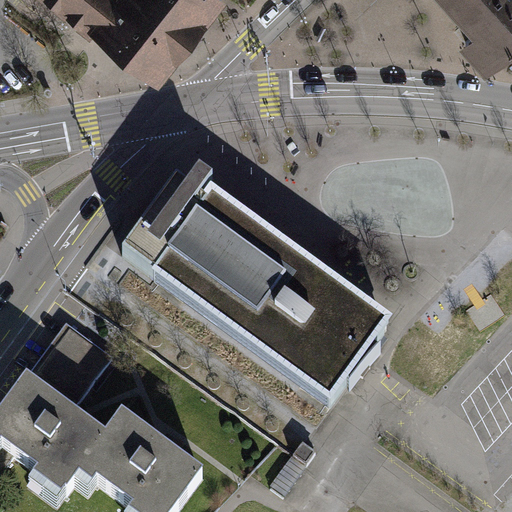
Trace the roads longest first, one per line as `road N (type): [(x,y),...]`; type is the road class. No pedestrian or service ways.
road 1 (tertiary): [(179,112),(270,95),(375,92),(511,108)]
road 2 (tertiary): [(179,112),(112,176),(36,272)]
road 3 (tertiary): [(179,112),(0,144)]
road 4 (tertiary): [(179,112),(297,0)]
